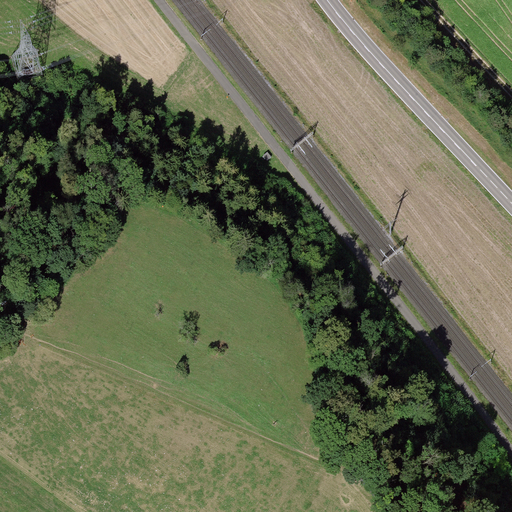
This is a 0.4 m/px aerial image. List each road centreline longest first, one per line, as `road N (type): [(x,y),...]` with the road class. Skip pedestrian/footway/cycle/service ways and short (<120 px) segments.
road 1 (unclassified): [(159,0),(511,452)]
road 2 (primary): [(327,0),(511,206)]
road 3 (track): [(511,97),(420,0)]
